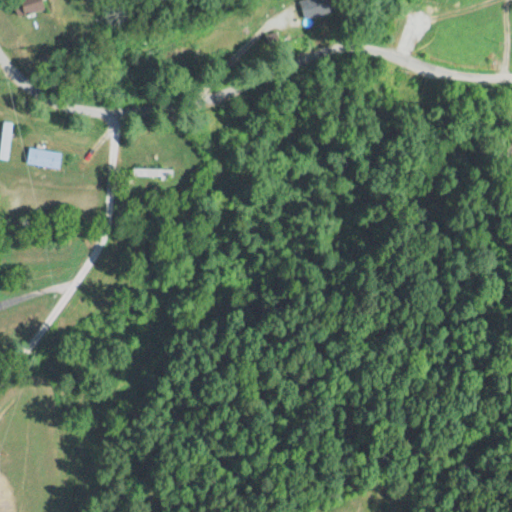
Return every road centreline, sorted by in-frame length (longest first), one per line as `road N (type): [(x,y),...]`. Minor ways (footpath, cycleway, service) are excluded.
road 1 (tertiary): [(0,56),(46,97),(110,115),(343,40),(467,79),(511,75)]
road 2 (residential): [(0,376),(48,326),(108,219),(110,115)]
